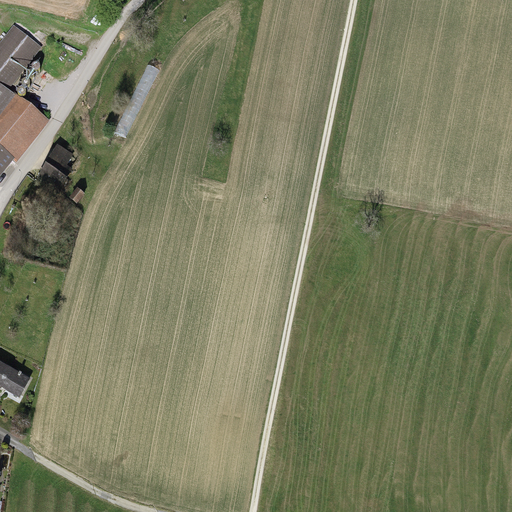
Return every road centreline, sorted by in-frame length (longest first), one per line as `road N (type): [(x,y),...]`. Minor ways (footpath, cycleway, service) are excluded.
road 1 (track): [(252,511),(355,0)]
road 2 (residential): [(0,206),(138,0)]
road 3 (track): [(13,441),(75,483),(147,511)]
